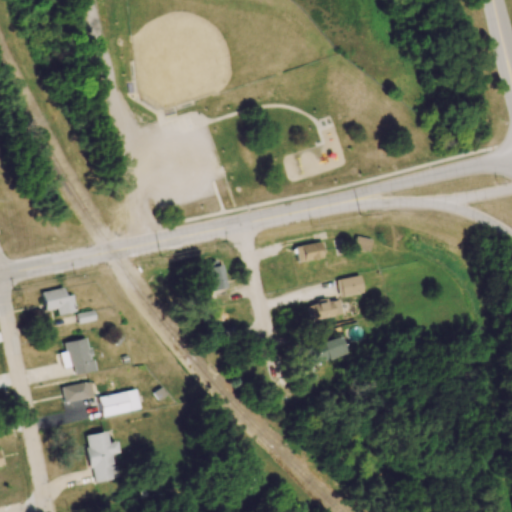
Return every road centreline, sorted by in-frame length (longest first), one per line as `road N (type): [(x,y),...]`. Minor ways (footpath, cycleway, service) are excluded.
road 1 (secondary): [(0,275),(353,200)]
road 2 (residential): [(47,511),(0,290)]
road 3 (residential): [(282,399),(237,224)]
road 4 (secondary): [(511,157),(353,200)]
road 5 (secondary): [(353,200),(431,202),(511,188)]
